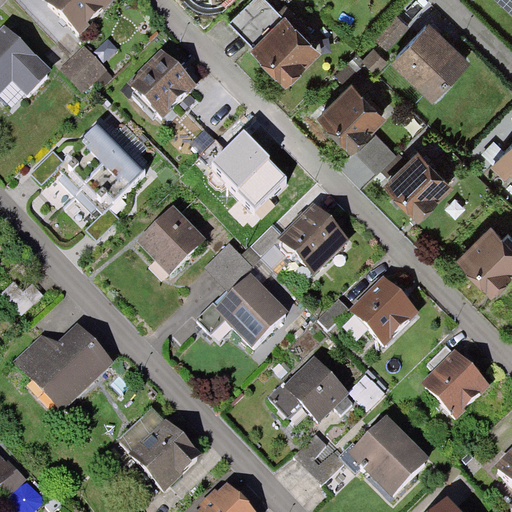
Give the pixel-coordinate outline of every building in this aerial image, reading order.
[(43,0),(82,37),(114,4),(109,0),(43,0)] [(303,62),(304,63),(322,45),(305,28),(286,9),(283,12),(271,0),(249,0),(230,20),(252,42),(250,44),(286,80),(303,62)] [(372,35),(385,47),(408,24),(395,11),(372,35)] [(392,56),(432,96),(471,56),(430,17),(392,56)] [(6,25),(0,32),(0,93),(13,81),(28,96),(53,70),(6,25)] [(390,60),(375,46),(361,60),(376,74),(390,60)] [(60,70),(84,96),(108,74),(85,48),(60,70)] [(162,52),(130,83),(137,91),(133,94),(153,114),(155,111),(163,119),(196,87),(181,72),(162,52)] [(317,111),(351,145),(368,128),(370,130),(389,111),(354,75),(317,111)] [(59,182),(75,198),(121,151),(99,129),(65,164),(59,170),(66,176),(59,182)] [(376,131),(356,151),(378,172),(398,152),(376,131)] [(225,184),(245,205),(280,171),(277,167),(283,160),(259,135),(251,143),(244,136),(229,150),(209,169),(212,172),(211,179),(217,185),(223,186),(225,184)] [(511,169),(511,170),(511,137),(488,161),(504,176),(511,169)] [(386,180),(417,212),(435,195),(437,197),(454,180),(421,145),(386,180)] [(121,151),(75,198),(92,214),(98,210),(102,215),(109,209),(111,211),(121,200),(127,199),(126,194),(145,175),(121,151)] [(31,176),(42,187),(59,170),(65,164),(54,153),(31,176)] [(174,206),(136,242),(170,277),(207,241),(174,206)] [(295,253),(315,274),(349,242),(315,208),(262,260),(275,273),(295,253)] [(102,215),(86,232),(97,244),(121,221),(111,211),(109,209),(102,215)] [(457,255),(491,289),(508,272),(510,273),(511,271),(511,239),(493,220),(457,255)] [(251,248),(261,258),(284,237),(274,226),(251,248)] [(231,246),(207,270),(231,295),(203,324),(216,337),(231,322),(257,348),(292,313),(254,276),(258,272),(231,246)] [(351,312),(385,347),(419,314),(385,279),(351,312)] [(14,284),(2,295),(21,316),(43,296),(33,285),(23,293),(14,284)] [(317,321),(328,332),(349,311),(338,300),(317,321)] [(14,362),(62,413),(115,363),(77,324),(58,342),(42,336),(14,362)] [(453,354),(446,347),(426,367),(432,373),(420,385),(455,421),(490,387),(456,352),(453,354)] [(342,415),(358,401),(315,356),(285,383),(284,382),(269,396),(291,418),(303,406),(320,423),(335,408),(342,415)] [(129,456),(163,493),(201,458),(166,420),(164,422),(153,410),(119,442),(131,454),(129,456)] [(363,469),(392,499),(433,460),(390,414),(357,446),(354,443),(342,455),(338,451),(336,453),(319,436),(295,458),(322,486),(346,463),(357,474),(363,469)] [(511,453),(495,469),(511,488),(511,453)] [(0,487),(10,498),(27,483),(0,454),(0,487)] [(197,511),(255,511),(229,483),(219,492),(217,489),(198,506),(201,509),(197,511)] [(463,511),(451,498),(436,511),(463,511)]
